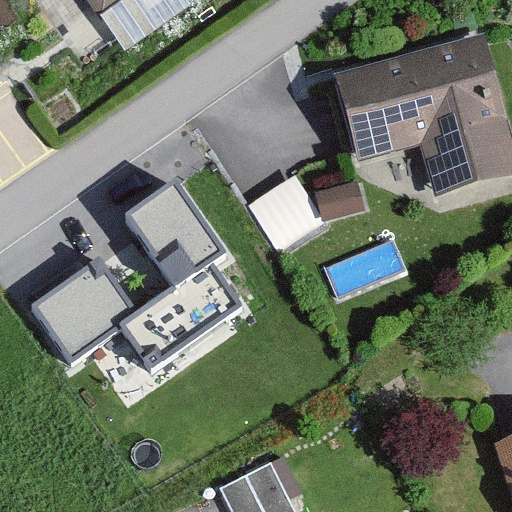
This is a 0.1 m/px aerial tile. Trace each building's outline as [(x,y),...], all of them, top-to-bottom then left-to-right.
[(118,0),(76,0),(91,19),(118,0)] [(511,171),(479,41),(330,79),(352,164),(414,148),(428,201),(511,180),(511,171)] [(104,264),(32,312),(70,370),(124,335),(150,374),(237,317),(208,274),(227,261),(179,188),(123,225),(170,297),(139,318),(104,264)] [(354,213),(347,189),(308,199),(315,223),(354,213)] [(511,511),(511,435),(486,444),(508,511),(511,511)] [(289,511),(265,465),(212,493),(222,511),(289,511)]
